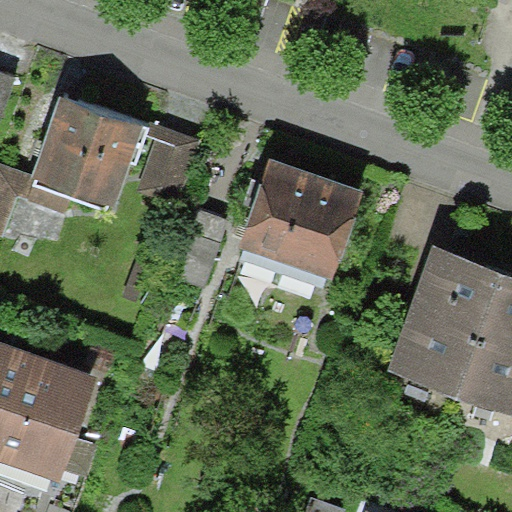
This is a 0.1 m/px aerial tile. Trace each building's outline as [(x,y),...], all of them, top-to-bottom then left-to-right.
[(0,112),(13,75),(0,70),(0,112)] [(145,120),(57,89),(30,165),(117,196),(145,120)] [(374,180),(269,143),(235,236),(341,274),(374,180)] [(463,386),(504,272),(438,248),(396,363),(463,386)] [(511,274),(504,272),(463,386),(511,403),(511,274)] [(0,442),(35,345),(0,332),(0,442)] [(35,345),(0,442),(0,448),(64,471),(101,368),(35,345)]
